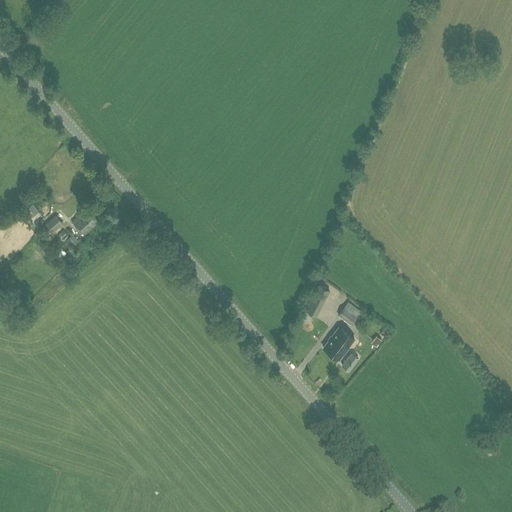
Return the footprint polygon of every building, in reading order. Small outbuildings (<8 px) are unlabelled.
[(34,215),(39,211),(34,203),(29,207),(34,215)] [(85,235),(99,221),(86,208),(72,222),(85,235)] [(51,234),(63,224),(56,215),(43,225),(45,227),(41,230),(46,235),(43,238),(47,243),(53,239),(49,235),(50,233),(51,234)] [(64,241),(70,248),(65,252),(58,244),(55,246),(58,250),(56,252),(53,254),(52,255),(58,263),(68,256),(69,257),(75,253),(71,247),(78,241),(72,234),(64,241)] [(319,285),(306,310),(316,315),(329,291),(319,285)] [(351,325),(359,315),(361,312),(359,310),(359,309),(348,301),(338,315),(351,325)] [(354,339),(338,327),(322,347),(338,359),(354,339)] [(349,371),(359,358),(351,352),(341,365),(349,371)]
